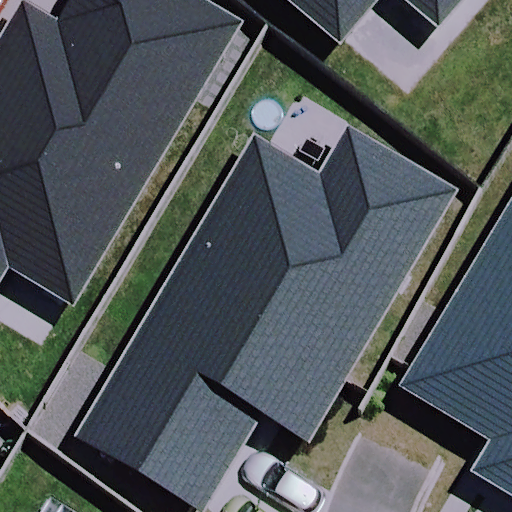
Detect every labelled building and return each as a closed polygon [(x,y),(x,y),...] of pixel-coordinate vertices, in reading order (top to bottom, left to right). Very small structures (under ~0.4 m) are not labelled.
[(24,19),(0,59),(0,286),(5,278),(72,317),(238,39),(171,0),(84,0),(60,40),(24,19)] [(271,0),(337,55),(382,0),(387,0),(436,41),(470,0),(271,0)] [(511,0),(495,0),(463,34),(511,80),(511,0)] [(302,456),(450,207),(350,148),(319,200),(254,161),(77,461),(163,511),(209,511),(258,431),(302,456)] [(511,511),(511,214),(402,401),(497,457),(476,492),(511,511)]
